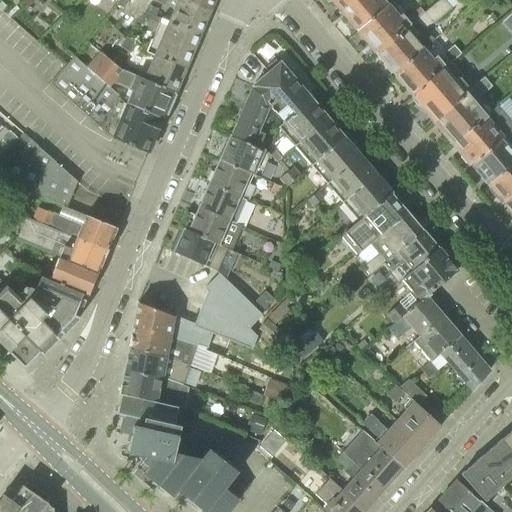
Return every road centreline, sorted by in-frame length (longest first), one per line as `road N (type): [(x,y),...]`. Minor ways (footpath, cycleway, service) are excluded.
road 1 (residential): [(31,427),(84,354),(232,0)]
road 2 (residential): [(511,268),(287,0)]
road 3 (residential): [(397,511),(511,380)]
road 4 (tertiary): [(123,511),(31,427)]
